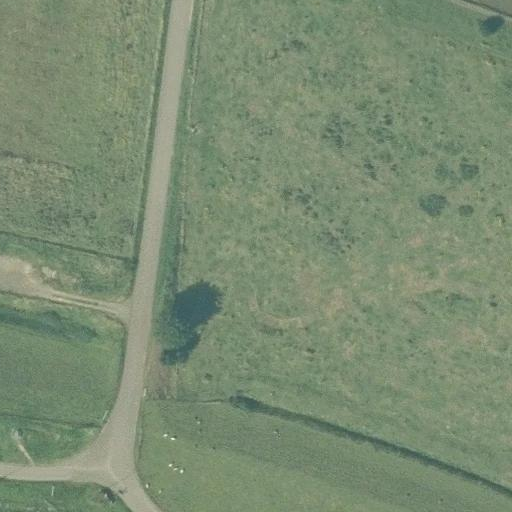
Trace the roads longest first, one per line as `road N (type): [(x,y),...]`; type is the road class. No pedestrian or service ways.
road 1 (tertiary): [(114,461),(181,0)]
road 2 (track): [(139,323),(0,292)]
